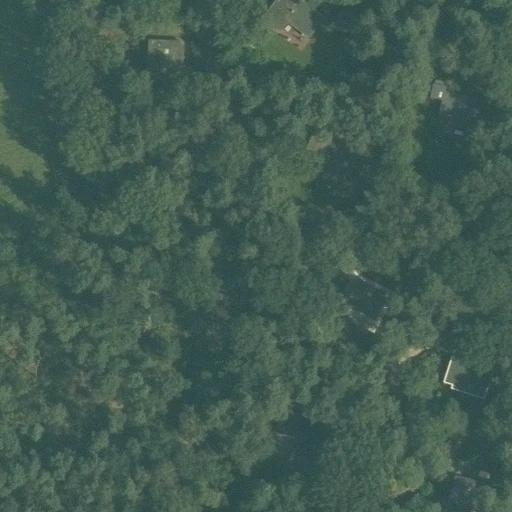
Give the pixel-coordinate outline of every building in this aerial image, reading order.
[(320,18),(300,4),(301,3),(300,3),(293,11),(291,14),(292,14),(287,20),(288,21),(307,35),(308,36),(321,18),(320,17),(320,18)] [(183,73),(184,44),(150,42),(149,68),(159,69),(159,65),(173,66),(173,73),(183,73)] [(471,129),(478,100),(445,92),(439,118),(449,120),(450,117),(463,120),(462,127),(471,129)] [(351,185),(361,157),(329,144),(320,168),(329,173),(331,170),(344,175),(341,182),(351,185)] [(217,195),(230,168),(201,152),(188,175),(197,180),(199,177),(211,183),(208,190),(217,195)] [(501,256),(509,227),(476,218),(469,243),(479,246),(480,242),(493,246),(491,253),(501,256)] [(336,275),(347,281),(352,271),(340,266),(336,275)] [(377,322),(390,295),(360,280),(348,304),(357,308),(358,305),(371,311),(368,318),(377,322)] [(236,332),(245,303),(213,293),(204,318),(214,321),(215,317),(229,322),(226,329),(236,332)] [(477,397),(486,368),(454,358),(446,383),(455,386),(457,383),(470,387),(468,394),(477,397)] [(311,437),(323,409),(291,396),(281,420),(290,424),(292,421),(305,426),(302,433),(311,437)] [(475,511),(482,511),(490,485),(457,476),(450,502),(460,504),(461,501),(474,504),(472,511),(475,511)]
